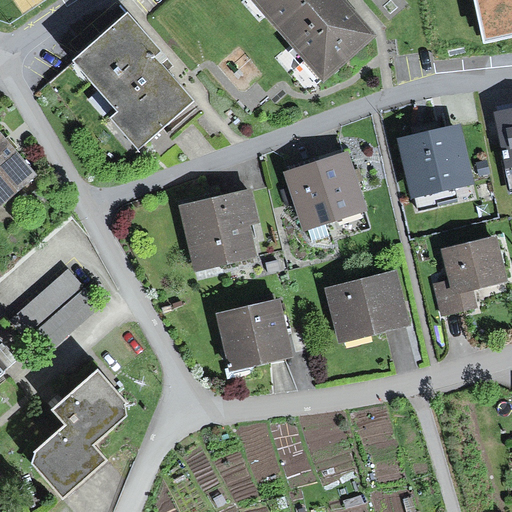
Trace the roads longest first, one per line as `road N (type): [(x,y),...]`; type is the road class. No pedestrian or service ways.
road 1 (residential): [(88,208),(373,99),(511,76)]
road 2 (residential): [(196,411),(410,385),(511,351)]
road 3 (residential): [(196,411),(88,208)]
road 4 (residential): [(88,208),(2,58)]
road 5 (residential): [(131,511),(155,444),(196,411)]
